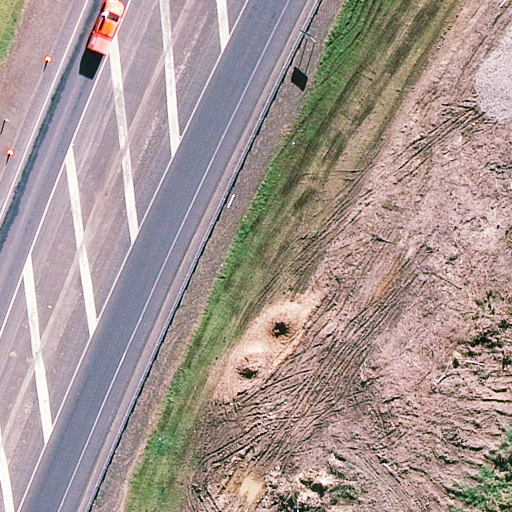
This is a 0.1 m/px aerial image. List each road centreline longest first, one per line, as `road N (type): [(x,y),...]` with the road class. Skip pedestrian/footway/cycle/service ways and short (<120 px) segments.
road 1 (trunk): [(340,0),(260,163),(110,511)]
road 2 (trunk): [(0,309),(117,0)]
